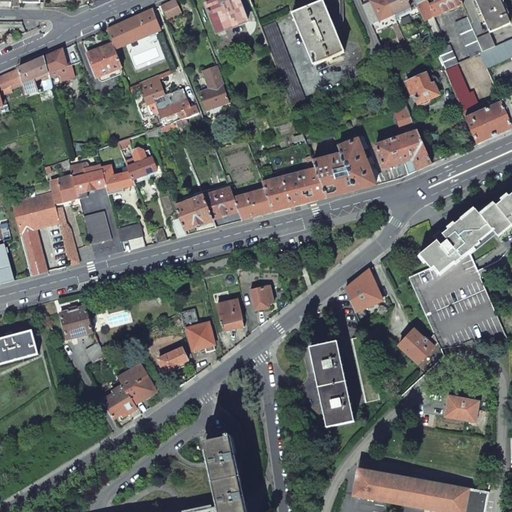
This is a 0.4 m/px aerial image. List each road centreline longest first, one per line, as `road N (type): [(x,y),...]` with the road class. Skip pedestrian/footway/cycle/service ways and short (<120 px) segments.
road 1 (tertiary): [(0,299),(426,188)]
road 2 (residential): [(7,511),(198,384)]
road 3 (residential): [(259,342),(381,243),(426,188)]
road 4 (unknown): [(347,0),(366,52),(344,76),(328,79),(303,70),(273,12)]
road 5 (residential): [(198,384),(206,417),(111,490),(98,511)]
road 6 (residential): [(259,342),(284,511)]
road 7 (unknown): [(324,289),(360,418)]
